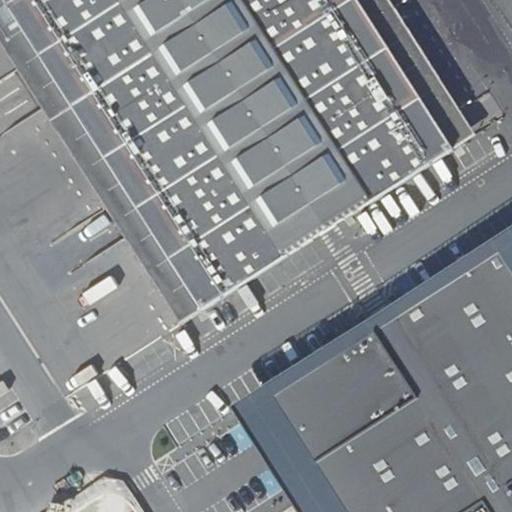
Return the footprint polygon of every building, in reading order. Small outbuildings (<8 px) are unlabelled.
[(18,0),(0,11),(0,37),(182,324),(455,149),(359,0),(18,0)] [(0,0),(0,11),(18,0),(0,0)] [(359,0),(455,149),(477,135),(390,0),(359,0)] [(347,511),(274,397),(503,251),(511,265),(511,230),(232,410),(297,511),(347,511)] [(511,511),(511,265),(503,251),(274,397),(347,511),(511,511)]
